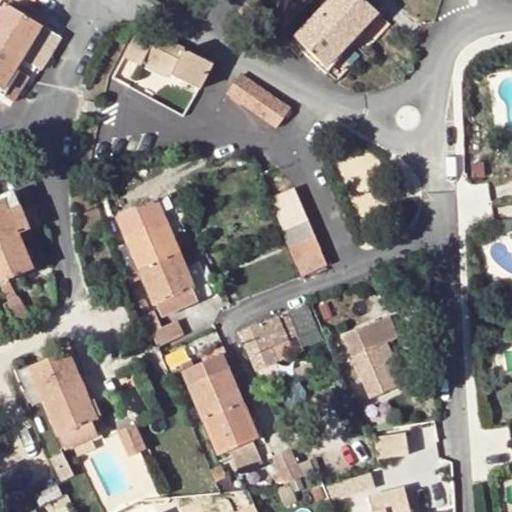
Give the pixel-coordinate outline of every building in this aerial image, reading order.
[(0,0),(0,91),(1,92),(0,94),(0,95),(13,103),(28,78),(14,70),(20,60),(40,71),(59,37),(5,6),(0,13),(0,0)] [(255,0),(249,0),(239,11),(257,29),(271,15),(255,0)] [(273,16),(259,31),(267,38),(281,25),(283,27),(309,0),(286,0),(272,16),(273,16)] [(361,0),(330,0),(294,39),(325,68),(376,14),(361,0)] [(142,28),(126,56),(140,64),(143,59),(147,53),(174,67),(171,74),(198,89),(211,65),(142,28)] [(143,59),(171,74),(174,67),(147,53),(143,59)] [(239,74),(227,92),(276,126),(288,108),(239,74)] [(394,173),(391,173),(393,190),(402,189),(400,173),(394,173)] [(0,283),(32,270),(29,263),(17,234),(27,230),(13,197),(0,202),(0,283)] [(156,303),(162,316),(198,301),(194,292),(155,201),(116,218),(122,233),(153,304),(156,303)] [(307,222),(282,232),(301,275),(326,264),(307,222)] [(39,258),(27,230),(17,234),(29,263),(39,258)] [(16,298),(5,305),(17,327),(29,321),(16,298)] [(153,311),(144,315),(157,345),(183,334),(178,321),(161,328),(153,311)] [(285,313),(275,317),(285,341),(294,337),(285,313)] [(275,317),(237,333),(254,371),(292,356),(285,341),(275,317)] [(389,318),(344,336),(370,396),(402,384),(386,346),(398,341),(389,318)] [(184,348),(161,358),(167,371),(190,360),(184,348)] [(66,351),(18,372),(32,406),(44,401),(64,450),(97,436),(91,420),(95,419),(66,351)] [(221,357),(194,368),(183,373),(186,378),(196,402),(219,456),(229,452),(237,471),(257,463),(248,442),(257,438),(249,419),(221,357)] [(190,360),(167,371),(173,384),(186,378),(183,373),(194,368),(190,360)] [(135,426),(117,434),(127,456),(145,448),(135,426)] [(375,439),(376,458),(406,453),(403,435),(375,439)] [(59,449),(50,453),(55,465),(64,461),(59,449)] [(289,451),(272,458),(278,473),(272,476),(276,485),(299,475),(289,451)] [(355,493),(350,478),(333,484),(339,499),(355,493)] [(406,511),(402,488),(368,496),(371,511),(406,511)]
